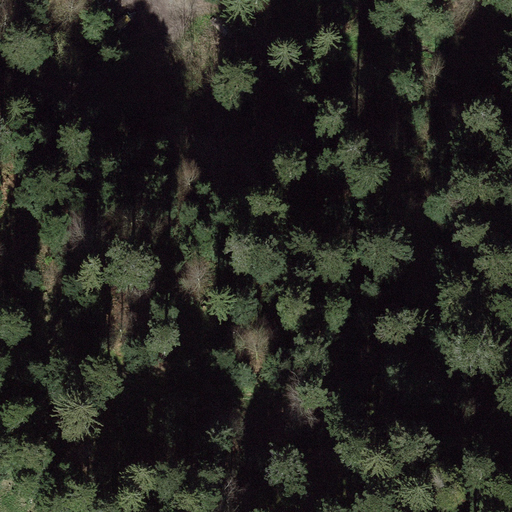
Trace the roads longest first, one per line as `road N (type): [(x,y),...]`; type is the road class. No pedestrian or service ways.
road 1 (track): [(0,359),(69,358),(200,398),(338,511)]
road 2 (track): [(178,0),(177,29),(156,53),(114,78),(42,86),(0,74)]
